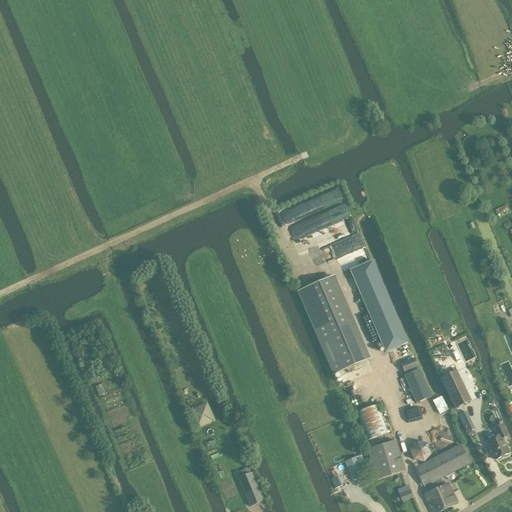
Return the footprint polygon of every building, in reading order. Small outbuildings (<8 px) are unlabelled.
[(349,272),(384,350),(385,353),(407,343),(384,290),(371,262),(349,272)] [(368,360),(331,278),(298,292),(334,375),(368,360)] [(414,359),(401,364),(404,372),(417,367),(414,359)] [(416,404),(430,397),(418,370),(404,376),(416,404)] [(470,401),(456,371),(442,378),(456,408),(470,401)] [(447,410),(441,397),(433,400),(439,414),(447,410)] [(376,402),(356,409),(367,440),(387,433),(376,402)] [(198,429),(215,422),(207,404),(190,411),(198,429)] [(465,412),(458,416),(462,423),(469,420),(465,412)] [(502,425),(494,429),(498,436),(486,442),(495,460),(509,453),(502,439),(507,436),(502,425)] [(396,441),(384,444),(367,450),(377,480),(384,478),(405,471),(396,441)] [(440,479),(470,464),(460,445),(414,468),(424,487),(428,494),(424,495),(432,511),(440,511),(457,504),(447,484),(444,486),(440,479)] [(353,481),(364,477),(356,457),(345,462),(353,481)] [(252,474),(238,479),(250,507),(263,501),(252,474)] [(402,502),(413,497),(410,490),(399,494),(402,502)]
